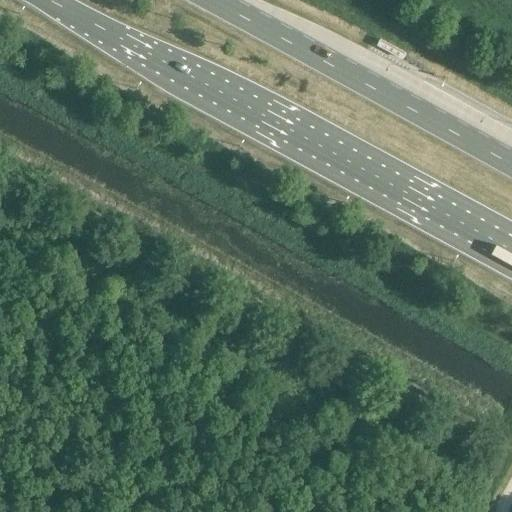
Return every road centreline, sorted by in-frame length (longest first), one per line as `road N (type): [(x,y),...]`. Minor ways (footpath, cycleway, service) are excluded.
road 1 (track): [(511,438),(0,166)]
road 2 (primary): [(40,0),(511,252)]
road 3 (primary): [(511,162),(212,0)]
